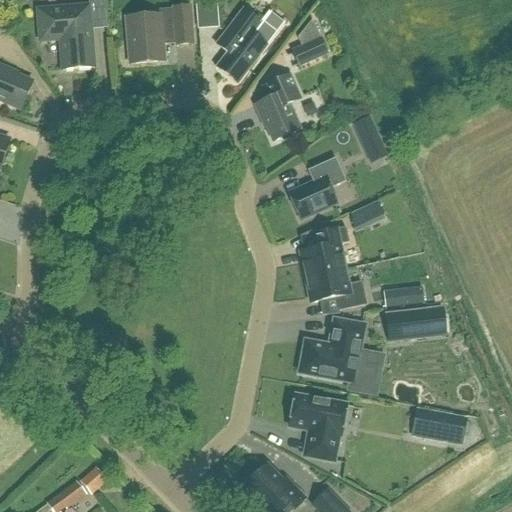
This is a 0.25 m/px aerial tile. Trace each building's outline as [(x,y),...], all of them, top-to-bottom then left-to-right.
[(93,71),(87,9),(35,13),(38,45),(58,44),(60,73),(93,71)] [(191,47),(188,10),(171,11),(171,13),(157,14),(158,19),(124,21),(128,68),(163,65),(161,40),(173,39),(174,48),(191,47)] [(258,26),(241,13),(214,48),(225,56),(214,71),(235,87),(284,23),(269,12),(258,26)] [(220,30),(219,17),(201,19),(202,32),(220,30)] [(300,49),(290,53),(297,70),(328,58),(320,40),(319,41),(311,22),(297,40),(300,49)] [(10,74),(0,69),(0,105),(19,113),(31,85),(10,76),(10,74)] [(297,99),(288,79),(265,89),(270,101),(253,109),(259,124),(261,123),(271,145),(298,133),(285,104),(297,99)] [(369,120),(352,127),(364,153),(380,146),(369,120)] [(0,169),(8,144),(0,141),(0,169)] [(330,191),(345,184),(335,161),(307,173),(313,186),(288,197),(300,222),(336,206),(330,191)] [(352,217),(358,235),(391,225),(385,207),(352,217)] [(303,281),(343,272),(338,248),(347,246),(344,231),(311,238),(314,252),(298,255),(303,281)] [(347,289),(343,272),(303,281),(309,307),(334,301),(336,313),(364,308),(359,286),(347,289)] [(390,305),(423,303),(423,294),(389,295),(390,305)] [(442,312),(386,319),(389,342),(445,336),(442,312)] [(364,328),(334,322),(330,342),(331,342),(330,348),(305,344),(299,376),(351,385),(351,389),(373,393),(377,372),(381,373),(381,371),(364,368),(367,358),(358,357),(364,328)] [(345,409),(294,399),(288,430),(308,434),(303,459),(332,465),(337,439),(339,440),(345,409)] [(417,410),(413,430),(464,439),(467,419),(417,410)] [(249,478),(240,487),(243,490),(239,493),(258,511),(292,511),(304,501),(290,487),(287,490),(265,467),(252,481),(249,478)] [(108,484),(96,470),(80,484),(92,498),(108,484)] [(65,511),(86,496),(76,483),(46,506),(50,511),(65,511)] [(344,511),(326,493),(310,508),(313,511),(344,511)]
